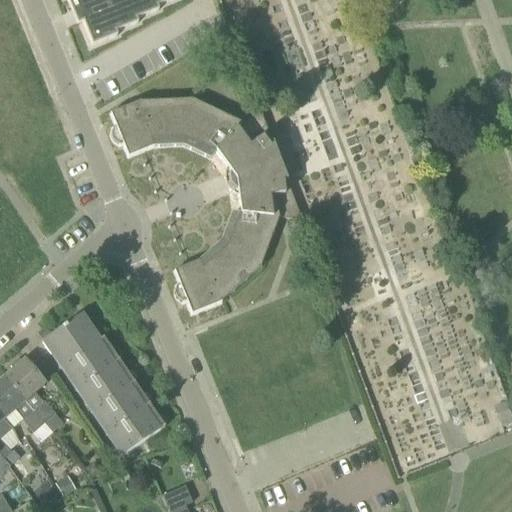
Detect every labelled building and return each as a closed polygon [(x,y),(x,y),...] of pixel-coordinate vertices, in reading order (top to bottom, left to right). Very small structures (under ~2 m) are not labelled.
[(65,0),(68,5),(77,27),(82,25),(92,48),(116,37),(115,34),(138,25),(136,21),(158,12),(157,8),(177,0),(65,0)] [(0,5),(0,32),(9,27),(0,5)] [(0,107),(22,93),(28,89),(24,82),(20,85),(22,87),(19,90),(0,61),(0,107)] [(142,110),(140,104),(140,103),(110,115),(128,159),(154,148),(150,141),(184,139),(215,154),(222,165),(227,170),(233,178),(236,186),(238,198),(238,202),(240,216),(229,248),(204,270),(200,262),(174,273),(191,316),(221,304),(218,298),(254,266),(272,219),(301,222),(260,113),(259,114),(241,127),(242,128),(250,139),(245,143),(236,130),(191,108),(142,110)] [(353,139),(355,168),(381,166),(379,149),(382,149),(380,124),(365,125),(366,138),(353,139)] [(7,207),(0,214),(0,235),(22,256),(39,239),(7,207)] [(0,235),(0,269),(4,274),(22,256),(0,235)] [(63,363),(97,340),(81,317),(61,330),(62,332),(43,345),(50,356),(56,353),(63,363)] [(332,326),(310,334),(325,376),(347,369),(332,326)] [(271,339),(237,373),(250,386),(249,386),(257,394),(257,395),(258,396),(259,394),(271,406),(271,407),(279,415),(278,415),(279,416),(280,415),(292,427),(300,435),(299,436),(300,437),(301,435),(302,436),(307,431),(312,436),(307,441),(341,474),(354,461),(349,456),(357,447),(362,453),(364,451),(344,432),(359,417),(343,401),(339,406),(273,342),(274,341),(279,346),(285,340),(275,331),(269,337),(271,339)] [(113,363),(107,355),(104,357),(96,345),(99,343),(97,340),(63,363),(78,386),(113,363)] [(13,372),(3,380),(44,426),(55,416),(43,403),(42,404),(34,395),(44,386),(24,363),(22,364),(18,361),(10,368),(13,372)] [(128,386),(122,377),(119,379),(111,368),(114,366),(113,363),(78,386),(94,409),(128,386)] [(3,380),(0,383),(0,415),(5,420),(14,412),(22,422),(42,445),(52,435),(44,426),(3,380)] [(144,409),(137,399),(134,401),(127,390),(130,388),(128,386),(94,409),(110,432),(144,409)] [(511,420),(511,418),(507,404),(495,408),(501,425),(511,420)] [(110,432),(126,455),(160,432),(152,421),(150,423),(142,412),(145,410),(144,409),(110,432)] [(0,415),(0,458),(9,468),(18,460),(14,455),(9,455),(0,443),(0,440),(12,430),(10,427),(0,415)] [(168,453),(146,463),(153,477),(174,467),(168,453)] [(0,476),(9,468),(0,458),(0,476)] [(94,463),(84,471),(93,481),(103,473),(94,463)] [(55,486),(63,499),(75,491),(67,478),(55,486)] [(32,493),(41,506),(55,497),(47,484),(32,493)] [(184,488),(160,498),(162,502),(166,511),(186,511),(185,508),(192,505),(184,488)] [(0,511),(10,511),(1,497),(0,498),(0,511)] [(34,511),(38,510),(32,502),(16,511),(34,511)]
